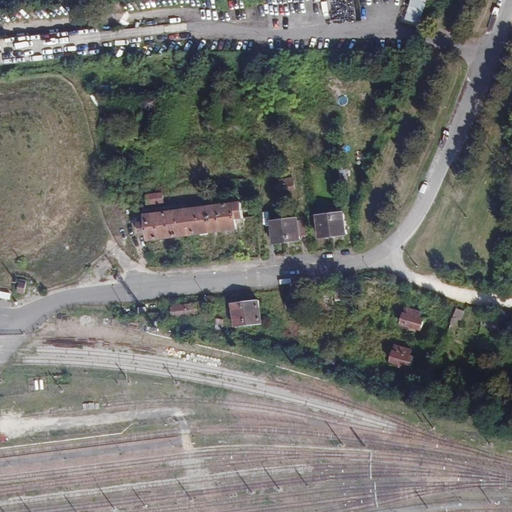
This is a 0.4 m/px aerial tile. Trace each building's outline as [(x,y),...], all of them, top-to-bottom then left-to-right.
[(428,0),(409,0),(403,19),(420,26),(428,0)] [(293,180),(275,181),(277,194),(294,193),(293,180)] [(163,193),(146,195),(147,207),(164,206),(163,193)] [(123,205),(109,207),(110,221),(125,219),(123,205)] [(240,205),(141,218),(144,243),(237,231),(236,221),(242,221),(240,205)] [(343,216),(313,218),(315,241),(345,238),(343,216)] [(296,221),(268,224),(270,247),(299,244),(296,221)] [(20,282),(17,293),(23,294),(26,284),(20,282)] [(206,302),(168,306),(169,319),(196,316),(197,324),(208,323),(206,302)] [(257,303),(228,306),(231,330),(260,327),(257,303)] [(457,325),(463,310),(447,305),(442,319),(457,325)] [(424,323),(401,316),(398,328),(420,335),(424,323)] [(390,354),(388,366),(410,371),(412,359),(390,354)] [(36,390),(44,389),(43,380),(35,381),(36,390)]
